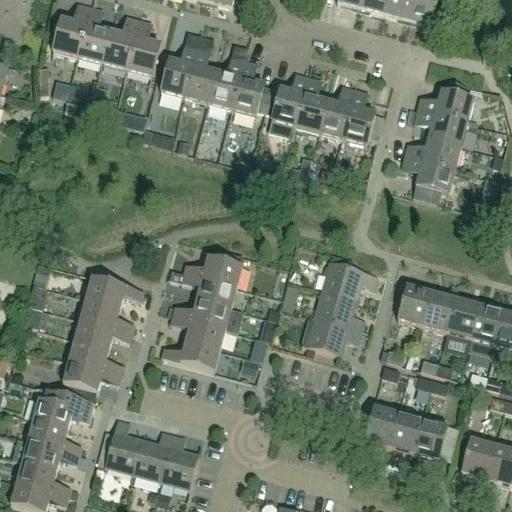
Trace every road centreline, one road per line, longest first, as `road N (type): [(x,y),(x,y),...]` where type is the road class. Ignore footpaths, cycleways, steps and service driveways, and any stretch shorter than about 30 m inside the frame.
road 1 (residential): [(370,183),(406,50),(278,13),(281,0)]
road 2 (residential): [(247,433),(267,389),(354,410)]
